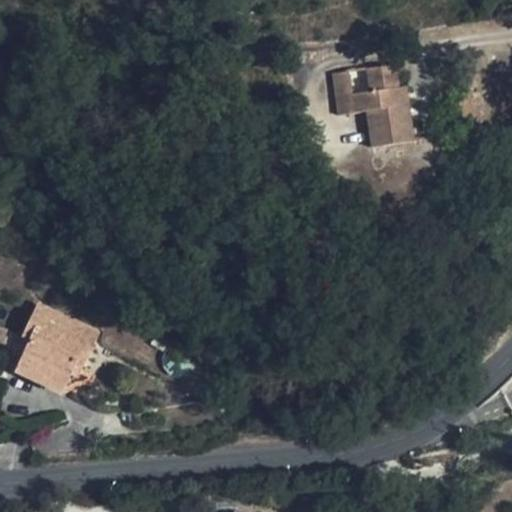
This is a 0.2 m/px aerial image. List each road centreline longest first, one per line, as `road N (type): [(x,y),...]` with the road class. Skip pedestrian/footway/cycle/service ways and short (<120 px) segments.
road 1 (tertiary): [(0,484),(371,447),(442,418),(511,355)]
road 2 (unknown): [(22,482),(21,460),(34,445),(98,420),(97,403),(79,391)]
